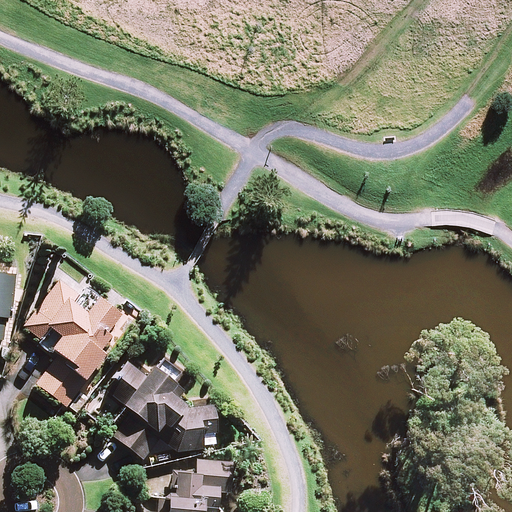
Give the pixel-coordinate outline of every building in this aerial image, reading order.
[(0,354),(2,355),(3,345),(8,345),(10,325),(15,325),(20,284),(0,281),(0,354)] [(83,301),(62,285),(27,331),(57,354),(54,358),(60,363),(38,390),(68,413),(108,363),(104,360),(114,346),(110,342),(124,324),(87,296),(83,301)] [(148,368),(159,353),(146,344),(135,358),(148,368)] [(158,376),(157,375),(151,382),(131,366),(108,396),(128,411),(125,415),(132,421),(115,442),(146,465),(163,444),(180,458),(207,453),(205,440),(221,437),(217,409),(193,413),(182,404),(187,398),(176,390),(185,379),(166,365),(158,376)] [(220,511),(222,496),(234,497),(236,469),(200,466),(199,478),(175,475),(172,504),(161,503),(160,511),(220,511)]
